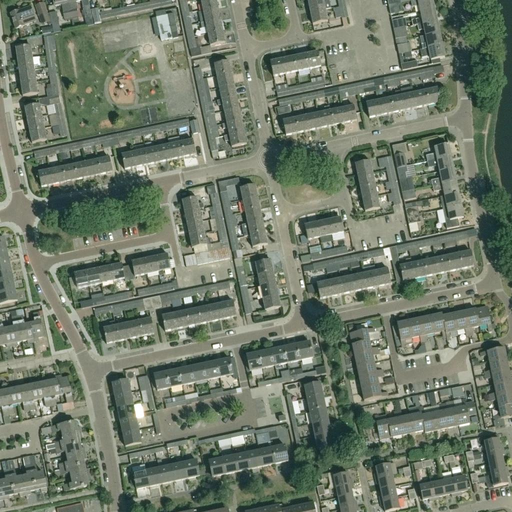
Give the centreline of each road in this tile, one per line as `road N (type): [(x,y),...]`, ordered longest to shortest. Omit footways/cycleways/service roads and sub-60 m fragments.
road 1 (residential): [(511,331),(500,343),(466,350),(453,367),(399,379),(384,309)]
road 2 (residential): [(494,286),(465,118)]
road 3 (residential): [(90,371),(234,339)]
road 4 (residential): [(115,511),(90,371)]
road 5 (residential): [(21,212),(159,183)]
road 6 (residential): [(35,265),(170,236)]
road 7 (residential): [(333,147),(465,118)]
